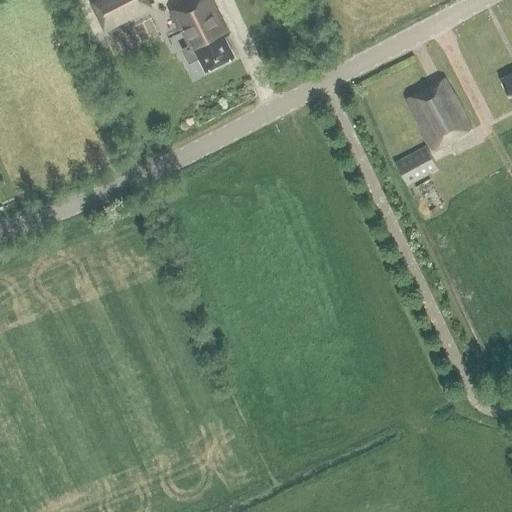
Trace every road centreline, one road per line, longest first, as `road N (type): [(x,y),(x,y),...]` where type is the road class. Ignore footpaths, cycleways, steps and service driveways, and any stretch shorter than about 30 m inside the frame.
road 1 (tertiary): [(0,234),(162,172),(484,0)]
road 2 (track): [(511,165),(495,159),(429,29)]
